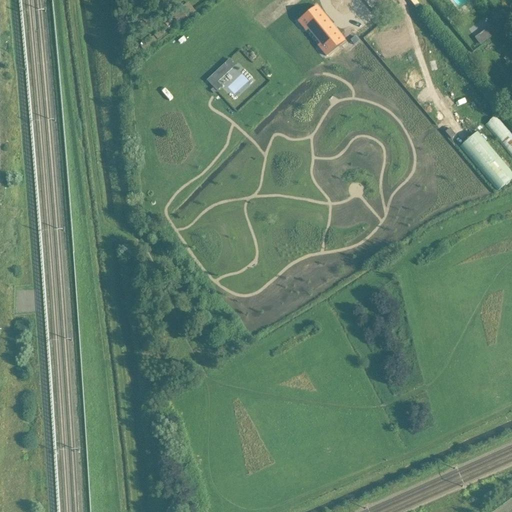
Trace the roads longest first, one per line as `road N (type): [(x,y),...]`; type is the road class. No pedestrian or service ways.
road 1 (track): [(117,511),(56,0)]
road 2 (track): [(100,210),(135,511)]
road 3 (track): [(100,210),(72,0)]
